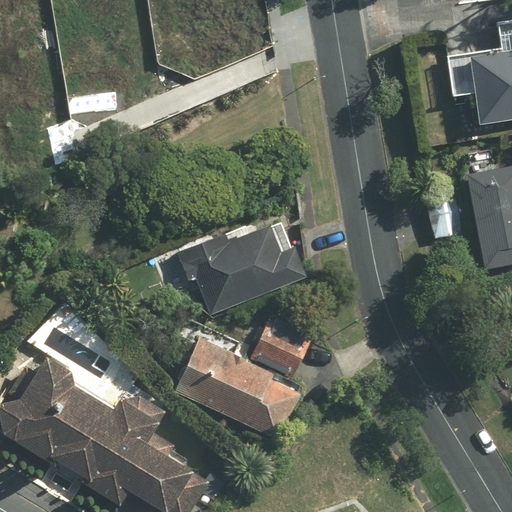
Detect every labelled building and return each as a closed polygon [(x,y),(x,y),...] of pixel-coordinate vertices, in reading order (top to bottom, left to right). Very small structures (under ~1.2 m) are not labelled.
[(466,100),(472,132),(511,124),(511,37),(495,40),(487,56),(452,62),(460,101),(466,100)] [(481,274),(511,268),(511,170),(464,179),(481,274)] [(221,239),(171,257),(182,287),(193,283),(205,319),(282,292),(274,269),(278,267),(266,230),(223,245),(221,239)] [(169,395),(273,445),(295,400),(264,385),(268,378),(195,343),(169,395)] [(0,443),(114,511),(120,501),(139,511),(168,511),(189,476),(163,461),(172,445),(152,434),(161,418),(132,402),(112,407),(110,410),(66,383),(70,375),(46,362),(42,370),(36,367),(30,377),(20,372),(5,397),(15,403),(14,406),(0,409),(0,443)]
